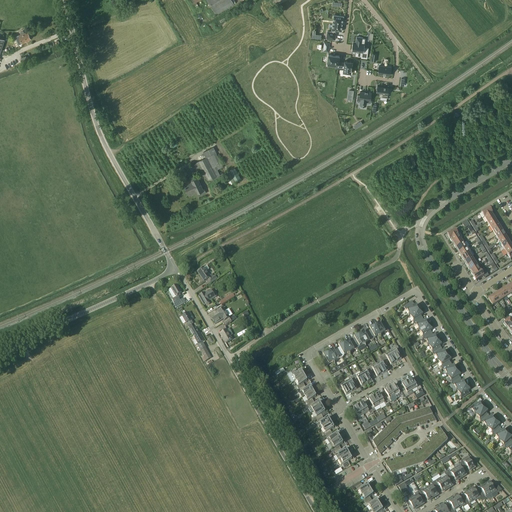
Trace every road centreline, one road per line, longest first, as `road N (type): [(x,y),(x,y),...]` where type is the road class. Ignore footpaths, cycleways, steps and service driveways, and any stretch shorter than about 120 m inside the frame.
road 1 (residential): [(511,427),(476,387),(416,290),(314,347),(310,360)]
road 2 (unclassified): [(64,0),(96,125),(176,271)]
road 3 (unclassified): [(417,225),(404,231),(391,261),(227,357)]
road 4 (unclassified): [(0,356),(176,271)]
road 5 (unclassified): [(227,357),(316,511)]
road 6 (residential): [(363,0),(391,35),(396,72),(395,82),(357,76)]
road 7 (tertiary): [(491,358),(424,251)]
